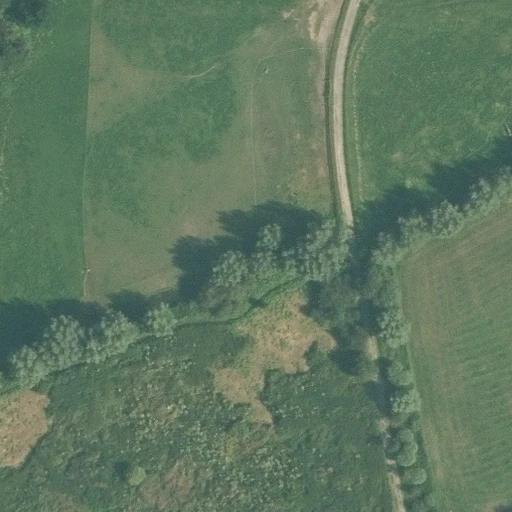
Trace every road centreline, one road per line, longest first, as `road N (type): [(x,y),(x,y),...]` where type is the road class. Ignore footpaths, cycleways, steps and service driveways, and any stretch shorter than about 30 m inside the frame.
road 1 (track): [(354,257),(336,124),(339,64),(355,0)]
road 2 (track): [(398,511),(354,257)]
